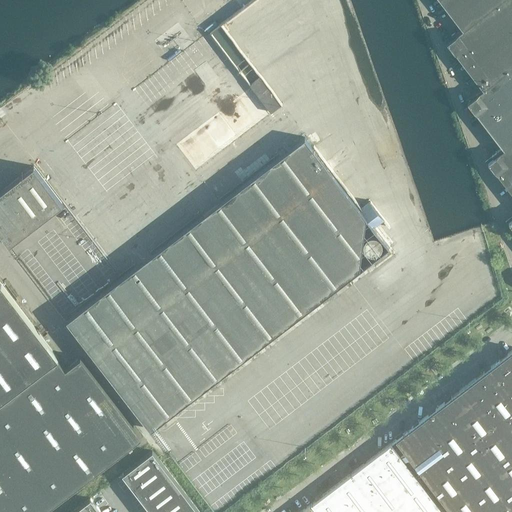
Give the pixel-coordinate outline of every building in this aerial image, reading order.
[(440,0),(450,12),(461,27),(463,29),(501,0),(440,0)] [(511,0),(501,0),(463,29),(461,27),(457,30),(449,37),(445,39),(464,63),(482,87),(484,89),(511,67),(511,0)] [(271,112),(282,104),(220,23),(209,31),(271,112)] [(173,79),(194,66),(193,64),(206,56),(199,45),(167,65),(171,73),(169,74),(173,79)] [(511,67),(484,89),(482,87),(466,99),(472,107),(477,113),(502,147),(504,149),(511,143),(511,67)] [(475,115),(477,113),(472,107),(466,99),(464,100),(475,115)] [(66,318),(68,321),(69,319),(68,317),(119,278),(305,138),(304,136),(119,278),(66,318)] [(69,319),(69,320),(68,321),(150,429),(151,428),(211,382),(218,376),(322,297),(331,290),(389,246),(376,229),(386,221),(370,200),(360,209),(348,194),(348,193),(340,183),(339,182),(330,170),(330,169),(323,161),(323,160),(312,147),(312,146),(305,138),(119,278),(68,317),(69,319)] [(511,143),(504,149),(502,147),(499,149),(496,152),(498,154),(494,157),(493,155),(492,155),(493,157),(492,159),(488,161),(494,169),(497,173),(511,192),(511,143)] [(496,152),(485,160),(496,174),(497,173),(494,169),(488,161),(492,159),(493,157),(492,155),(493,155),(494,157),(498,154),(496,152)] [(33,166),(0,191),(0,232),(9,244),(24,233),(36,224),(59,206),(62,204),(33,166)] [(75,220),(65,207),(57,214),(67,227),(75,220)] [(91,247),(85,251),(98,268),(103,264),(91,247)] [(390,247),(370,262),(374,267),(394,252),(390,247)] [(111,396),(80,356),(73,362),(65,368),(63,365),(52,350),(0,282),(0,511),(40,511),(141,436),(111,396)] [(331,290),(322,297),(326,302),(331,299),(335,295),(331,290)] [(511,350),(492,365),(511,391),(511,350)] [(511,391),(492,365),(444,402),(455,416),(481,449),(491,462),(511,446),(511,391)] [(218,376),(211,382),(213,386),(217,383),(221,380),(218,376)] [(481,449),(455,416),(444,402),(422,419),(458,466),(481,449)] [(458,466),(422,419),(404,433),(395,439),(396,439),(390,444),(426,491),(458,466)] [(442,511),(426,491),(390,444),(351,473),(380,511),(442,511)] [(511,446),(491,462),(511,488),(511,446)] [(511,511),(511,488),(491,462),(481,449),(458,466),(426,491),(442,511),(511,511)] [(168,470),(153,451),(152,450),(131,466),(127,469),(122,473),(137,493),(168,470)] [(153,511),(183,490),(168,470),(137,493),(151,511),(153,511)] [(380,511),(351,473),(311,504),(317,511),(380,511)] [(194,511),(198,510),(183,490),(153,511),(194,511)] [(105,511),(94,495),(74,510),(73,511),(105,511)]
